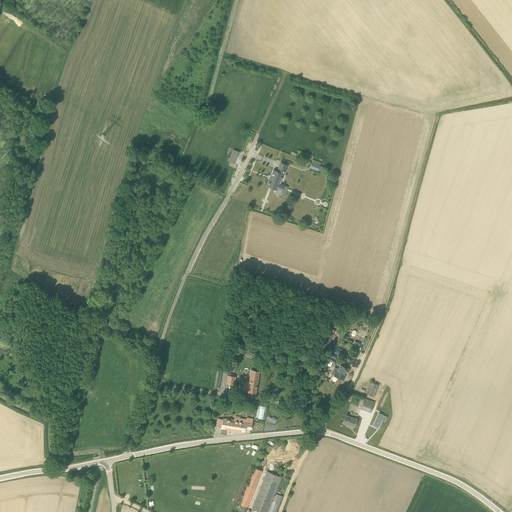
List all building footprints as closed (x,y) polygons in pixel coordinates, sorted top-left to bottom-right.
[(233,150),(228,162),(233,164),(239,152),(233,150)] [(310,168),(318,171),(321,163),(313,160),(310,168)] [(281,162),(277,171),(274,170),(268,186),(281,191),(284,185),(279,183),(283,174),(284,174),(288,165),(281,162)] [(359,348),(366,329),(360,327),(353,345),(359,348)] [(327,330),(321,342),(327,345),(333,334),(327,330)] [(339,354),(340,352),(333,348),(329,355),(335,358),(337,352),(339,354)] [(344,373),(347,368),(340,365),(338,369),(335,367),(332,374),(344,380),(346,374),(344,373)] [(259,378),(258,378),(259,373),(251,371),(250,377),(247,395),(256,397),(259,378)] [(226,383),(234,385),(236,377),(234,377),(235,375),(229,374),(229,376),(228,376),(226,383)] [(367,394),(374,396),(378,384),(370,382),(367,394)] [(361,408),(370,412),(374,402),(364,398),(361,408)] [(384,415),(378,413),(373,426),(378,428),(384,415)] [(346,415),(343,423),(354,428),(357,419),(346,415)] [(223,419),(217,418),(216,426),(221,427),(221,428),(245,432),(245,429),(251,430),(253,419),(246,418),(246,419),(234,417),(234,420),(223,419)] [(239,504),(246,507),(261,470),(254,467),(239,504)] [(266,471),(251,508),(260,511),(267,511),(281,477),(266,471)]
